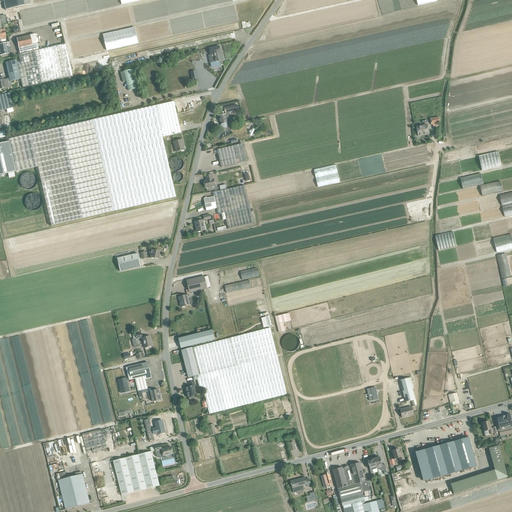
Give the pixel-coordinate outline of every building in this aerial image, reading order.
[(30,5),(28,0),(2,0),(5,10),(30,5)] [(65,43),(40,49),(38,49),(20,53),(23,64),(27,84),(187,49),(175,0),(143,0),(145,3),(72,19),(61,22),(65,43)] [(119,0),(86,0),(88,11),(121,5),(119,0)] [(333,7),(336,23),(355,19),(352,3),(333,7)] [(249,4),(239,6),(244,26),(253,24),(249,4)] [(20,53),(38,49),(35,34),(16,38),(19,53),(20,53)] [(220,53),(219,46),(209,48),(211,56),(209,56),(211,63),(214,62),(215,62),(218,61),(218,62),(220,62),(221,65),(223,65),(222,60),(223,60),(222,53),(220,53)] [(9,81),(20,79),(16,60),(5,63),(9,81)] [(123,72),(127,86),(129,91),(138,88),(137,83),(133,69),(123,72)] [(0,110),(12,108),(9,93),(0,95),(0,110)] [(174,102),(7,140),(8,142),(15,172),(37,167),(51,226),(176,197),(162,138),(181,133),(174,102)] [(224,128),(226,127),(227,127),(227,126),(228,125),(228,124),(228,123),(227,118),(228,117),(229,116),(229,115),(228,112),(238,110),(237,105),(224,108),(225,115),(219,116),(221,125),(221,126),(222,126),(222,127),(223,127),(224,128)] [(417,127),(418,136),(428,135),(427,125),(417,127)] [(176,152),(185,150),(182,140),(174,142),(176,152)] [(0,175),(15,172),(8,142),(0,143),(0,175)] [(216,148),(219,165),(245,161),(242,143),(216,148)] [(502,165),(511,163),(511,148),(499,151),(502,165)] [(181,157),(173,158),(174,168),(182,167),(181,157)] [(503,169),(482,173),(484,184),(505,180),(503,169)] [(313,170),(291,174),(295,192),(314,188),(312,177),(314,176),(313,170)] [(207,181),(204,181),(205,188),(215,186),(214,179),(213,180),(211,175),(206,176),(207,181)] [(218,190),(226,228),(252,223),(247,195),(244,185),(225,189),(218,190)] [(217,208),(214,196),(207,198),(206,197),(205,198),(205,199),(203,199),(206,211),(216,208),(217,208)] [(478,200),(458,204),(463,226),(482,222),(478,200)] [(195,222),(197,232),(205,230),(203,220),(195,222)] [(457,246),(475,243),(473,234),(470,234),(469,229),(454,231),(457,246)] [(495,245),(496,252),(511,249),(511,239),(511,235),(497,237),(498,244),(495,245)] [(151,254),(151,257),(159,259),(161,252),(155,250),(150,249),(149,253),(151,254)] [(120,272),(141,267),(138,254),(117,258),(120,272)] [(222,276),(224,284),(241,280),(239,272),(222,276)] [(189,293),(207,289),(204,276),(186,280),(189,293)] [(237,290),(262,285),(261,278),(236,283),(237,290)] [(186,306),(187,306),(186,306),(192,305),(190,298),(188,298),(187,295),(179,297),(181,307),(186,306)] [(279,333),(285,331),(283,323),(287,322),(285,314),(275,317),(279,333)] [(200,379),(197,379),(199,388),(202,387),(209,414),(287,394),(270,328),(192,348),(199,375),(200,379)] [(178,339),(181,348),(215,340),(212,330),(178,339)] [(300,343),(299,341),(299,340),(298,338),(297,337),(296,336),(295,335),(293,335),(291,335),(289,335),(287,336),(286,337),(285,339),(284,340),(284,341),(284,343),(284,345),(284,346),(285,347),(286,349),(287,350),(289,350),(290,351),(292,351),(294,351),(295,350),(296,349),(297,348),(298,347),(299,346),(299,344),(300,343)] [(152,346),(150,336),(142,338),(145,348),(152,346)] [(199,375),(192,348),(181,350),(188,378),(193,376),(194,380),(197,379),(200,379),(199,375)] [(148,362),(132,366),(128,367),(126,368),(129,381),(135,379),(138,391),(141,390),(147,389),(145,379),(151,378),(148,362)] [(126,378),(118,380),(121,391),(129,389),(126,378)] [(414,388),(411,378),(400,381),(406,402),(415,400),(412,388),(414,388)] [(190,387),(189,387),(185,388),(188,398),(189,398),(189,399),(190,400),(193,399),(193,398),(193,397),(196,396),(194,386),(195,386),(194,382),(189,383),(190,387)] [(375,388),(367,389),(368,394),(372,393),(373,400),(378,399),(375,388)] [(160,396),(159,396),(158,390),(148,392),(150,399),(152,398),(153,402),(161,400),(160,396)] [(450,403),(459,401),(457,393),(448,395),(450,403)] [(407,416),(413,415),(411,407),(400,410),(402,418),(402,417),(407,416)] [(511,423),(510,414),(504,416),(502,416),(500,417),(500,416),(500,417),(498,417),(496,418),(495,418),(498,431),(499,431),(500,436),(511,433),(511,423)] [(482,423),(484,431),(485,435),(493,433),(492,429),(491,429),(489,421),(482,423)] [(87,453),(106,448),(101,429),(82,434),(87,453)] [(454,442),(425,450),(433,479),(477,466),(469,438),(468,438),(468,437),(463,438),(463,439),(460,440),(459,439),(454,441),(454,442)] [(163,457),(173,455),(172,448),(169,449),(168,447),(161,449),(161,446),(155,448),(157,454),(162,453),(163,457)] [(499,446),(489,448),(493,464),(503,462),(499,446)] [(399,458),(400,461),(404,459),(403,453),(402,453),(400,454),(399,449),(392,451),(394,459),(399,458)] [(121,495),(124,494),(159,486),(151,452),(113,461),(121,495)] [(376,459),(374,459),(377,469),(379,468),(379,469),(379,470),(380,470),(382,471),(383,470),(384,474),(385,475),(387,474),(386,473),(386,470),(385,464),(382,465),(380,457),(379,458),(379,457),(376,458),(377,458),(376,458),(376,459)] [(370,470),(377,469),(374,459),(373,459),(370,460),(367,461),(370,470)] [(507,477),(503,462),(493,464),(495,471),(450,485),(454,495),(507,477)] [(96,487),(115,481),(110,463),(91,468),(96,487)] [(351,465),(351,466),(355,484),(360,483),(362,493),(369,491),(367,481),(365,481),(363,477),(364,477),(363,477),(362,472),(362,470),(363,469),(361,469),(361,468),(361,467),(360,463),(358,463),(352,465),(351,465)] [(334,470),(333,470),(334,475),(335,479),(335,480),(337,484),(338,489),(342,506),(362,501),(364,500),(363,495),(362,493),(360,483),(355,484),(351,466),(349,467),(348,467),(348,466),(344,467),(345,468),(344,468),(342,468),(342,467),(341,468),(334,470)] [(65,509),(90,503),(82,474),(58,480),(65,509)] [(162,485),(174,482),(172,476),(161,479),(162,485)] [(291,481),(291,484),(291,487),(292,486),(293,490),(293,491),(300,489),(300,488),(307,486),(308,488),(311,487),(309,478),(306,479),(305,477),(298,479),(298,480),(296,481),(296,480),(291,481)] [(363,505),(365,504),(364,500),(362,501),(342,506),(344,511),(353,509),(353,508),(363,505)] [(379,511),(376,501),(365,504),(363,505),(364,511),(379,511)]
